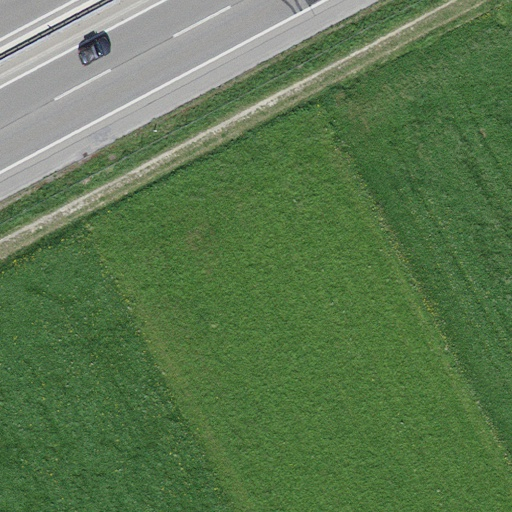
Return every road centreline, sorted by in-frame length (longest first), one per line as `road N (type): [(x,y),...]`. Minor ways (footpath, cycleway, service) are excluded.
road 1 (track): [(0,251),(472,0)]
road 2 (motorway): [(0,127),(240,0)]
